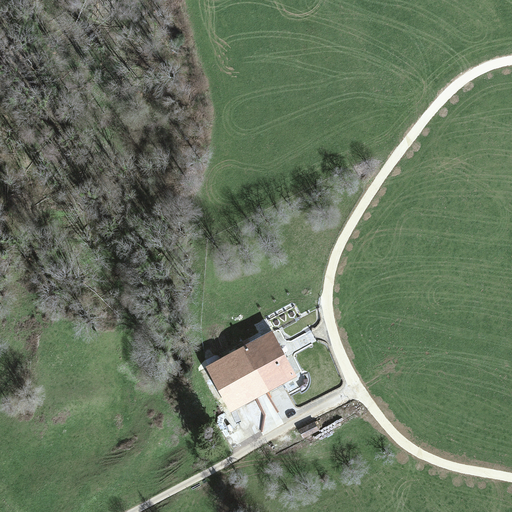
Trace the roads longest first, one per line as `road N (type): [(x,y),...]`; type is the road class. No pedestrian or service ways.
road 1 (track): [(511,61),(450,91),(352,220),(326,283),(326,310),(355,389)]
road 2 (track): [(131,511),(355,389)]
road 3 (track): [(355,389),(397,439),(430,459),(511,478)]
